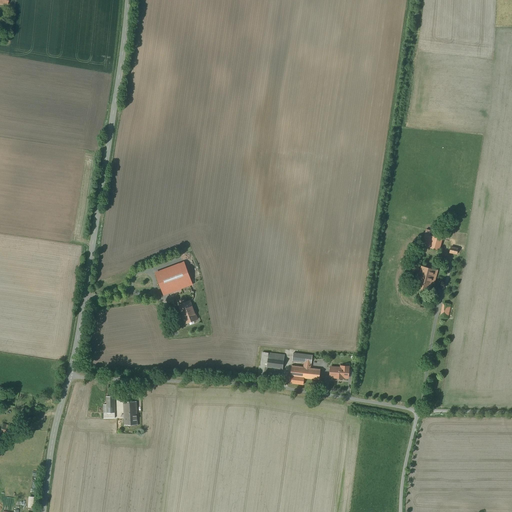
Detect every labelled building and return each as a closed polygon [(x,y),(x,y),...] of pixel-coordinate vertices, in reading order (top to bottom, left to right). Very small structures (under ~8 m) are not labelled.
[(442,239),(430,235),(431,230),(426,229),(422,246),(439,251),(442,239)] [(184,263),(156,273),(164,295),(174,291),(173,289),(192,282),(184,263)] [(416,263),(409,267),(413,273),(420,270),(416,263)] [(434,270),(422,267),(416,287),(429,290),(434,270)] [(190,301),(179,305),(183,318),(185,324),(198,319),(196,313),(195,313),(190,301)] [(451,304),(443,303),(440,317),(447,318),(451,304)] [(269,353),(263,352),(261,366),(260,366),(258,376),(264,377),(265,367),(267,367),(269,353)] [(285,355),(269,353),(267,367),(283,369),(285,355)] [(302,368),(302,367),(292,366),(291,376),(304,378),(305,378),(307,378),(309,368),(311,369),(312,355),(293,353),(292,361),(304,362),(303,368),(302,368)] [(341,368),(330,367),(330,376),(334,376),(334,378),(337,378),(337,377),(339,378),(344,378),(344,377),(348,377),(349,377),(349,366),(341,366),(341,368)] [(311,369),(309,368),(307,378),(319,379),(320,369),(311,369)] [(291,376),(290,376),(290,382),(303,384),(304,378),(291,376)] [(136,401),(124,402),(124,410),(136,410),(136,401)] [(136,410),(124,410),(125,425),(137,424),(136,410)] [(14,427),(3,424),(0,432),(0,433),(11,437),(14,427)]
